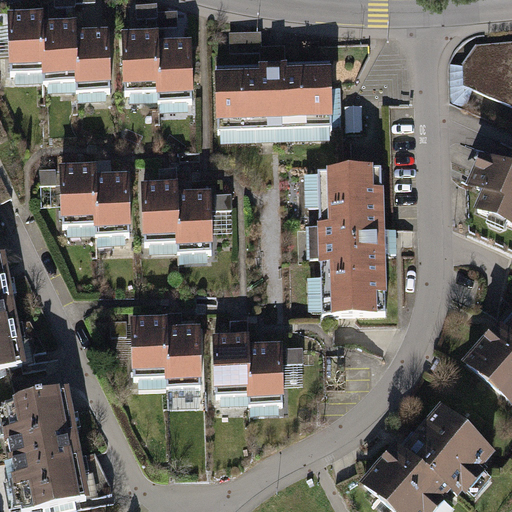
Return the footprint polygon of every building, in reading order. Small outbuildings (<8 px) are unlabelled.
[(57,0),(59,15),(98,13),(97,0),(57,0)] [(44,13),(5,14),(6,66),(42,65),(43,79),(71,79),(71,90),(112,88),(111,34),(77,35),(77,24),(44,25),(44,13)] [(157,35),(119,37),(121,91),(158,90),(159,101),(194,100),(191,44),(157,45),(157,35)] [(464,87),(511,106),(511,44),(480,46),(464,64),(464,87)] [(330,67),(214,72),(218,137),(333,131),(330,67)] [(511,171),(480,159),(467,188),(482,195),(473,214),(511,229),(511,171)] [(95,168),(58,169),(59,219),(97,219),(98,236),(134,236),(133,180),(95,180),(95,168)] [(384,171),(317,173),(321,321),(389,319),(384,171)] [(178,185),(142,186),(143,241),(182,241),(182,253),(214,252),(213,198),(178,198),(178,185)] [(215,193),(217,238),(235,237),(233,192),(215,193)] [(1,260),(0,260),(0,370),(21,366),(1,260)] [(497,325),(461,366),(511,409),(511,321),(504,331),(497,325)] [(168,323),(129,324),(130,375),(168,375),(168,386),(201,386),(201,331),(168,331),(168,323)] [(250,339),(213,340),(214,399),(247,399),(248,407),(284,407),(283,348),(251,349),(250,339)] [(305,354),(287,353),(286,391),(304,392),(305,354)] [(65,393),(2,404),(21,511),(41,511),(86,504),(65,393)] [(359,488),(387,511),(437,511),(450,496),(459,503),(497,458),(440,409),(403,454),(395,448),(359,488)]
